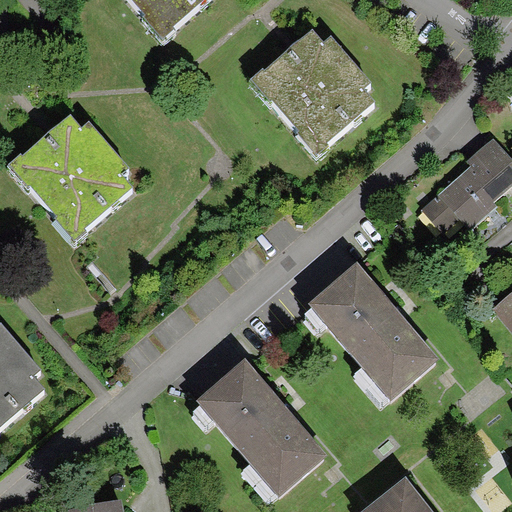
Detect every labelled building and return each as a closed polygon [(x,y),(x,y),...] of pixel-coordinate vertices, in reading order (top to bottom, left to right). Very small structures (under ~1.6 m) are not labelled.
[(128,0),(145,19),(142,21),(164,46),(176,35),(174,32),(212,0),(128,0)] [(259,74),(248,84),(267,107),(271,103),(298,134),(296,137),(317,161),(330,150),(328,148),(374,109),(362,95),(370,88),(329,41),(321,48),(310,35),(262,77),(259,74)] [(17,161),(6,171),(25,193),(29,190),(56,221),(54,223),(75,248),(88,237),(86,235),(132,196),(120,182),(128,175),(87,128),(79,135),(68,122),(19,164),(17,161)] [(511,158),(495,138),(466,162),(471,168),(421,210),(445,238),(461,224),(469,234),(500,208),(495,203),(511,189),(511,158)] [(357,263),(310,304),(392,400),(439,359),(357,263)] [(511,294),(493,312),(511,333),(511,294)] [(0,433),(44,396),(32,382),(40,376),(0,329),(0,433)] [(245,359),(197,401),(280,496),(328,455),(245,359)] [(434,511),(407,479),(366,511),(434,511)]
